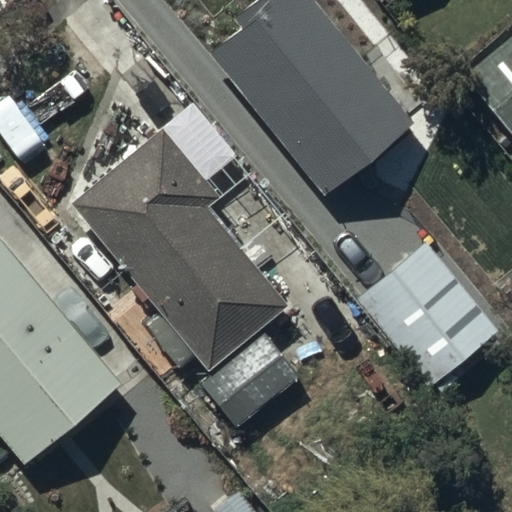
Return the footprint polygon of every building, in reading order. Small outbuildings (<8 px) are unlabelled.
[(320,201),(408,130),(306,0),(252,0),(225,22),(234,33),(204,57),(320,201)] [(384,0),(393,10),(404,0),(384,0)] [(511,41),(462,83),(511,141),(511,41)] [(157,134),(66,209),(205,374),(194,383),(234,431),(296,379),(257,334),(284,311),(204,216),(217,205),(157,134)] [(495,336),(422,243),(351,300),(426,392),(495,336)] [(0,447),(20,473),(120,392),(0,248),(0,447)]
